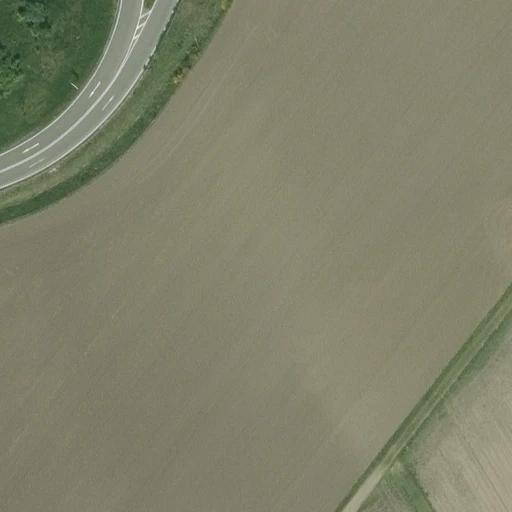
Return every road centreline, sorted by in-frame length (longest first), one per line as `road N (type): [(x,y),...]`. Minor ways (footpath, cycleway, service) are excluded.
road 1 (track): [(511,303),(349,511)]
road 2 (track): [(511,133),(432,0)]
road 3 (trunk): [(95,103),(165,0)]
